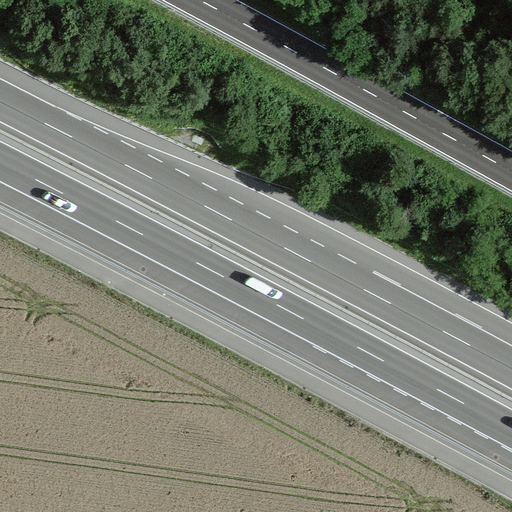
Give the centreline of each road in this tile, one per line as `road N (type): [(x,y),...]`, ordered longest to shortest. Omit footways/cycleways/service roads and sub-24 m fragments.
road 1 (motorway): [(0,164),(511,433)]
road 2 (motorway): [(328,272),(0,103)]
road 3 (primary): [(511,171),(198,0)]
road 4 (motorway): [(511,370),(328,272)]
road 5 (motorway): [(511,353),(328,272)]
